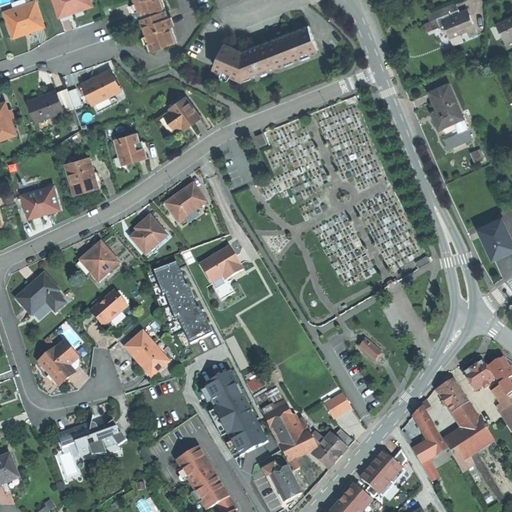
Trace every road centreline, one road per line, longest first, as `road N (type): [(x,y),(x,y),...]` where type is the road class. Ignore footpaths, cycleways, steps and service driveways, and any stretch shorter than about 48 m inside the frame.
road 1 (residential): [(380,72),(228,131),(109,211),(0,262)]
road 2 (residential): [(0,297),(36,397),(77,398),(106,379)]
road 3 (residential): [(426,185),(464,257),(472,291),(466,314)]
road 4 (residential): [(466,314),(426,185)]
road 5 (residential): [(466,314),(391,420)]
road 6 (unknown): [(163,450),(210,441),(245,511)]
road 7 (residential): [(391,420),(307,511)]
road 8 (residential): [(380,72),(426,185)]
